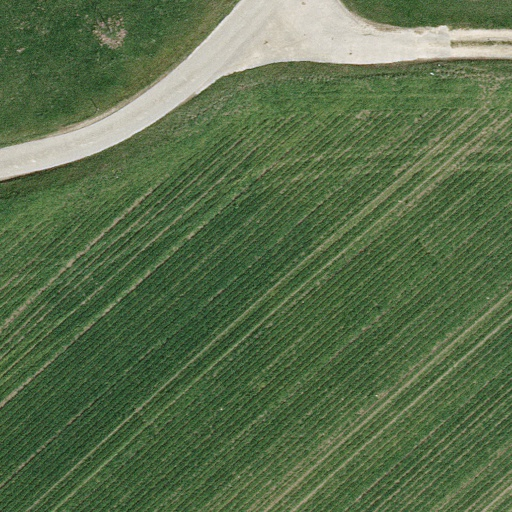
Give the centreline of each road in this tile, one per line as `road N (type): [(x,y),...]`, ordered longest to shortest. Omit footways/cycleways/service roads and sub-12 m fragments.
road 1 (unclassified): [(0,162),(72,147),(162,99),(267,0)]
road 2 (track): [(511,44),(345,42),(267,0)]
